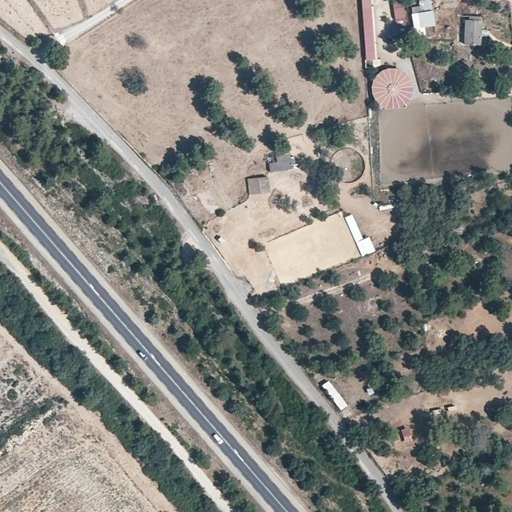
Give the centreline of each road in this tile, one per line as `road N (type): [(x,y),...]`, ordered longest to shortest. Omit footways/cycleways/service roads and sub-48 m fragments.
road 1 (unclassified): [(397,511),(92,117),(0,32)]
road 2 (primary): [(286,511),(0,183)]
road 3 (track): [(0,249),(230,511)]
